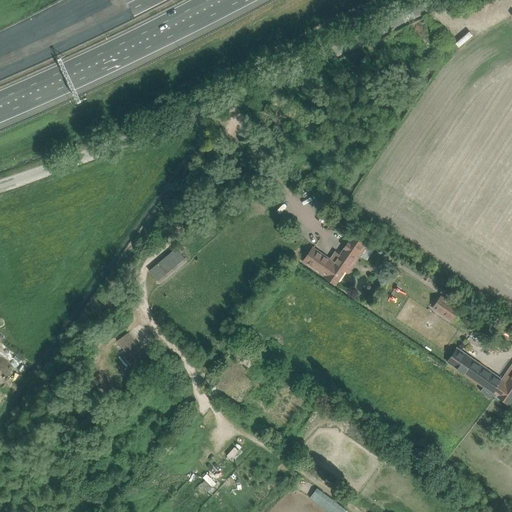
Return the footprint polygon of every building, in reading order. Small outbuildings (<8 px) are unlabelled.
[(313,247),(304,261),(321,273),(332,280),(341,267),(348,272),(360,254),(367,259),(374,249),(364,242),(365,241),(355,234),(340,255),(336,252),(331,259),(313,247)] [(149,271),(157,281),(184,258),(176,248),(149,271)] [(434,307),(452,319),(460,308),(441,296),(434,307)] [(127,333),(117,340),(137,367),(147,359),(127,333)] [(264,359),(238,342),(229,355),(256,372),(264,359)] [(510,403),(511,403),(511,401),(511,372),(506,381),(457,348),(448,361),(510,404),(510,403)] [(275,367),(254,402),(264,408),(285,374),(275,367)] [(284,385),(267,411),(276,416),(280,420),(294,399),(289,396),(292,390),(284,385)] [(232,396),(229,401),(239,408),(248,394),(242,391),(237,399),(232,396)] [(351,425),(348,434),(364,441),(368,432),(351,425)] [(188,450),(196,456),(202,449),(194,442),(188,450)] [(202,449),(196,456),(196,457),(204,463),(210,456),(202,449)] [(212,486),(216,482),(205,473),(202,477),(212,486)] [(308,497),(329,511),(343,511),(346,508),(316,487),(308,497)]
